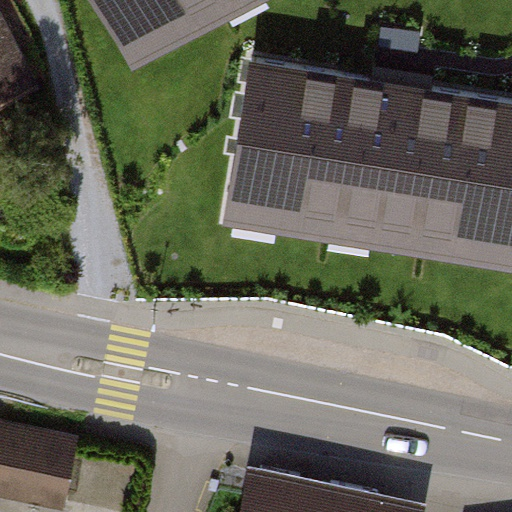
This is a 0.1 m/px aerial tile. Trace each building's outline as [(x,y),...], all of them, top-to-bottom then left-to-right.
[(100,0),(119,36),(187,0),(100,0)] [(0,97),(32,81),(0,18),(0,97)] [(511,98),(407,82),(264,60),(244,187),(511,229),(511,98)] [(76,438),(0,421),(0,487),(63,500),(76,438)] [(248,473),(239,511),(421,511),(422,509),(248,473)]
